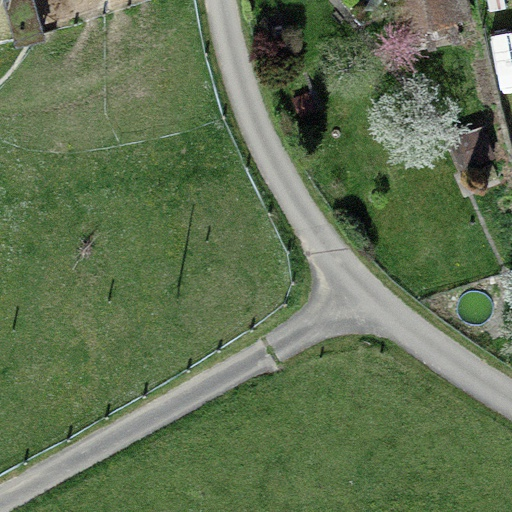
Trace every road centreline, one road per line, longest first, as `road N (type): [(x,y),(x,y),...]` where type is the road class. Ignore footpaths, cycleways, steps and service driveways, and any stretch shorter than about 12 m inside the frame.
road 1 (residential): [(228,0),(243,87),(317,239),(361,293),(511,391)]
road 2 (track): [(361,293),(0,489)]
